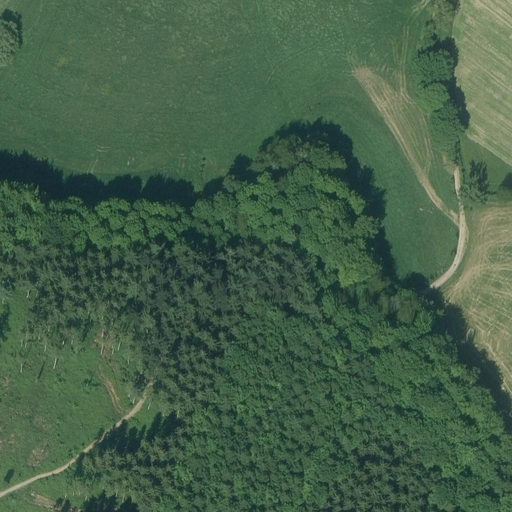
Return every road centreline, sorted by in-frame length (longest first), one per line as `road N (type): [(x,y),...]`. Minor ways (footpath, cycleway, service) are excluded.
road 1 (track): [(406,301),(450,268),(462,225),(429,82),(435,0)]
road 2 (track): [(406,301),(511,441)]
road 3 (track): [(480,511),(468,473),(437,432),(390,397)]
road 4 (track): [(295,511),(390,397)]
